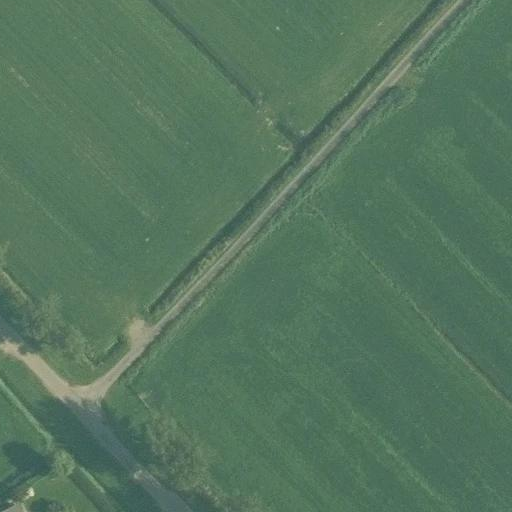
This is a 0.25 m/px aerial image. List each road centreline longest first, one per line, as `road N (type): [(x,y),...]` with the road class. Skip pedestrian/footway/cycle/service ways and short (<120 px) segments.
road 1 (unclassified): [(78,410),(465,0)]
road 2 (unclassified): [(178,511),(78,410)]
